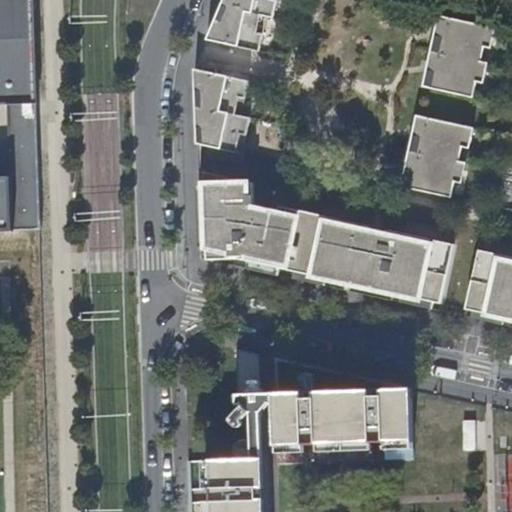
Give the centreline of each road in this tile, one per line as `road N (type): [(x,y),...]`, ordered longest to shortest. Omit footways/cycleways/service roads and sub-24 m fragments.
road 1 (residential): [(511,375),(154,300)]
road 2 (residential): [(177,0),(156,48),(148,97),(154,300)]
road 3 (residential): [(154,300),(156,511)]
